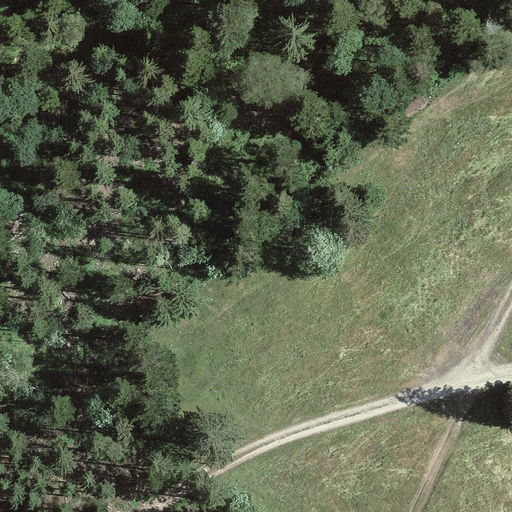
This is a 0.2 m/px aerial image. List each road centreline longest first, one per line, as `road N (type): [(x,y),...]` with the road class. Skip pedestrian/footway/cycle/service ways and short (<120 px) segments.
road 1 (track): [(415,511),(474,378),(236,458),(152,511)]
road 2 (track): [(511,371),(474,378),(511,304)]
